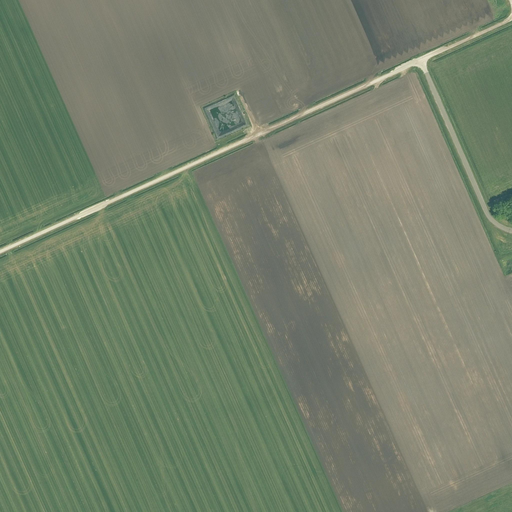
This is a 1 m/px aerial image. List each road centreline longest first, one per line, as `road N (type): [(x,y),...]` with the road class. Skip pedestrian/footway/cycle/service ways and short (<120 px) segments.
road 1 (unclassified): [(0,251),(420,59)]
road 2 (unclassified): [(511,231),(484,209),(420,59)]
